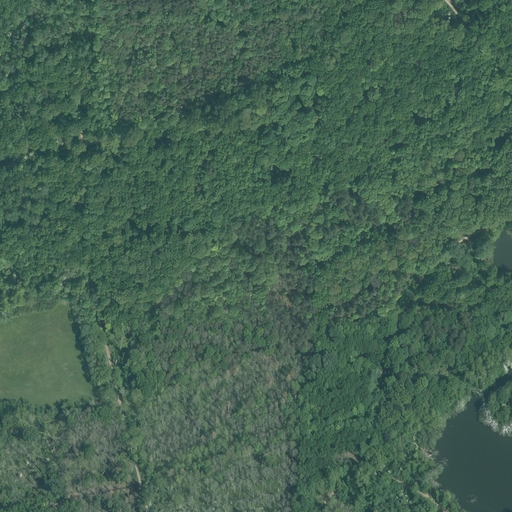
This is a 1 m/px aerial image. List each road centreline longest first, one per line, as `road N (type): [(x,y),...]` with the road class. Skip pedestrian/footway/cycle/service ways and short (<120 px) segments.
road 1 (unknown): [(0,226),(83,234),(120,228),(117,259),(158,250),(283,260),(287,429),(300,438)]
road 2 (unknown): [(511,185),(417,247),(420,260),(300,438)]
